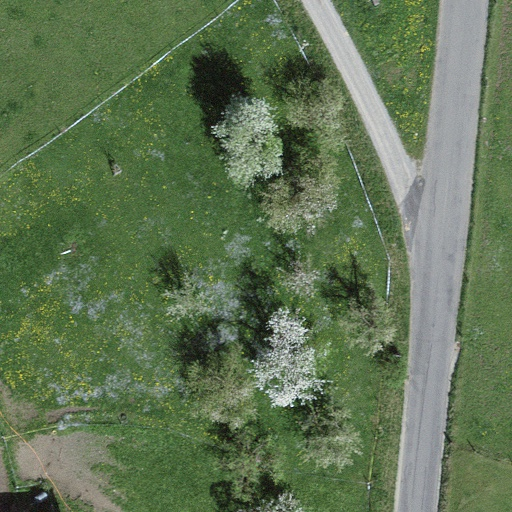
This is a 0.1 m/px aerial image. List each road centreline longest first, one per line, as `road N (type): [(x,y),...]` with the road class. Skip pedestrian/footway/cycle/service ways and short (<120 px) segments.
road 1 (tertiary): [(418,511),(470,0)]
road 2 (track): [(322,0),(348,42),(387,163),(447,233)]
